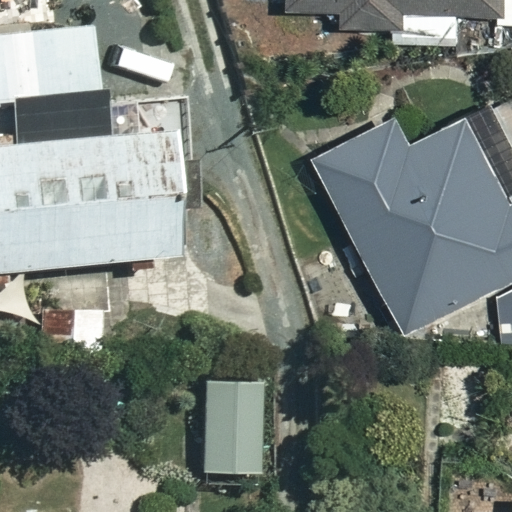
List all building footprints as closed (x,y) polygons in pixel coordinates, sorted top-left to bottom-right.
[(91,105),(78,0),(26,0),(0,3),(0,261),(159,242),(142,99),(91,105)] [(488,0),(288,0),(288,7),(389,9),(388,35),(488,37),(488,0)] [(511,0),(499,0),(499,19),(511,19),(511,0)] [(511,179),(506,183),(462,100),(405,130),(391,103),(309,147),(402,323),(511,265),(511,179)] [(511,339),(511,282),(497,291),(501,340),(511,339)] [(250,465),(245,370),(189,374),(194,468),(250,465)]
